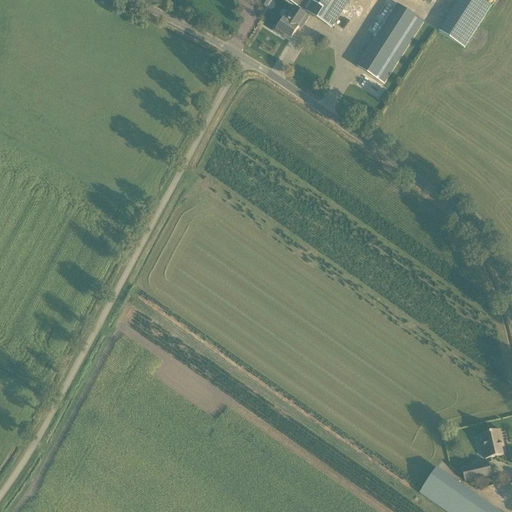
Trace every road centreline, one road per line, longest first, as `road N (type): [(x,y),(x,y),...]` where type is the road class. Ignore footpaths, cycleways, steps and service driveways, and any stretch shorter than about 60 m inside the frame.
road 1 (unclassified): [(0,504),(239,61)]
road 2 (unclassified): [(511,310),(490,255),(465,222),(239,61)]
road 3 (unclassified): [(239,61),(127,0)]
